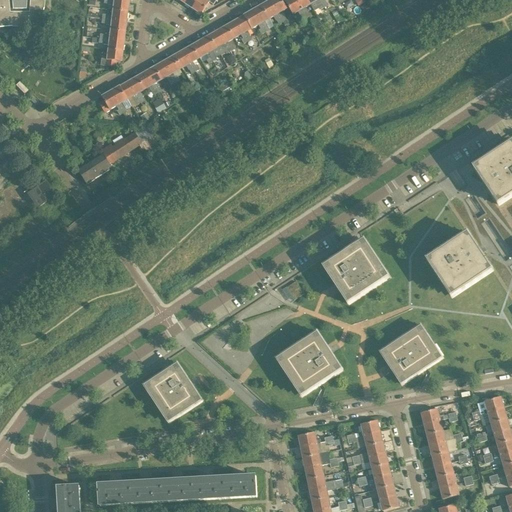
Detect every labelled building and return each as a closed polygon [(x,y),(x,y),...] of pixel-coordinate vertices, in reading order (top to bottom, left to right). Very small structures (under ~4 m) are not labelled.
[(42,28),(44,0),(0,0),(0,27),(11,27),(27,27),(42,28)] [(126,12),(128,2),(110,0),(104,0),(104,5),(107,6),(106,10),(107,10),(112,10),(126,12)] [(186,0),(185,3),(193,8),(198,0),(186,0)] [(202,14),(210,3),(214,5),(217,0),(198,0),(193,8),(202,14)] [(287,9),(281,0),(272,0),(271,1),(283,22),(286,20),(284,16),(285,16),(282,12),(287,9)] [(296,0),(288,0),(286,2),(293,15),(298,11),(303,20),(307,18),(296,0)] [(308,0),(296,0),(307,18),(310,16),(305,7),(311,4),(308,0)] [(319,0),(308,0),(311,4),(316,2),(320,10),(324,8),(319,0)] [(371,0),(369,0),(359,6),(363,13),(372,8),(372,7),(375,6),(371,0)] [(283,22),(271,1),(262,6),(269,19),(274,16),(276,21),(277,20),(279,24),(283,22)] [(274,27),(269,19),(262,6),(253,11),(265,32),(274,27)] [(102,15),(102,19),(125,22),(126,12),(112,10),(107,10),(106,14),(106,15),(102,15)] [(244,17),(251,29),(252,29),(259,25),(261,29),(260,31),(262,34),(265,32),(253,11),(244,16),(244,17)] [(244,17),(236,22),(247,42),(251,40),(249,36),(250,35),(247,31),(251,29),(244,17)] [(124,32),(125,22),(102,19),(101,23),(105,24),(105,25),(111,25),(110,30),(124,32)] [(327,33),(319,20),(311,25),(319,38),(327,33)] [(227,27),(234,39),(241,35),(244,39),(242,40),(244,44),(247,42),(236,22),(227,27)] [(227,27),(218,31),(230,52),(234,50),(232,46),(230,47),(227,42),(234,39),(227,27)] [(305,31),(309,37),(315,33),(312,27),(305,31)] [(123,42),(124,32),(110,30),(109,35),(104,34),(104,35),(100,35),(100,39),(123,42)] [(210,36),(217,48),(221,46),(224,50),(227,54),(230,52),(218,31),(210,36)] [(212,51),(217,48),(210,36),(201,41),(213,62),(217,60),(214,55),(215,55),(212,51)] [(122,52),(123,42),(100,39),(99,43),(103,43),(103,45),(108,45),(108,50),(122,52)] [(213,62),(201,41),(192,46),(199,58),(206,54),(209,59),(207,60),(209,64),(213,62)] [(199,58),(192,46),(184,51),(195,72),(198,75),(201,73),(197,66),(195,67),(193,62),(199,58)] [(120,62),(122,52),(108,50),(107,58),(101,57),(100,66),(108,67),(115,67),(115,62),(120,62)] [(184,51),(175,56),(173,57),(180,70),(187,66),(189,70),(190,70),(192,74),(195,72),(184,51)] [(230,66),(236,62),(231,55),(226,58),(230,66)] [(173,57),(164,63),(176,83),(179,81),(177,77),(175,78),(173,74),(180,70),(173,57)] [(155,68),(162,80),(167,77),(169,81),(170,81),(175,91),(178,89),(175,84),(176,83),(164,63),(155,68)] [(158,82),(162,80),(155,68),(146,73),(158,93),(162,91),(160,87),(158,82)] [(155,95),(158,93),(146,73),(138,77),(145,90),(149,87),(152,91),(155,95)] [(138,77),(129,82),(141,103),(144,101),(142,97),(143,97),(140,92),(145,90),(138,77)] [(246,84),(244,80),(234,86),(237,90),(246,84)] [(24,94),(28,91),(19,82),(16,86),(24,94)] [(121,87),(128,99),(132,97),(134,101),(135,101),(137,105),(141,103),(129,82),(121,87)] [(228,84),(219,89),(223,96),(232,91),(228,84)] [(120,87),(111,92),(123,113),(127,111),(125,107),(126,107),(123,103),(128,100),(128,99),(121,87),(120,87)] [(123,113),(111,92),(102,97),(105,101),(100,104),(105,113),(113,108),(116,113),(118,111),(120,115),(123,113)] [(157,112),(166,107),(163,102),(155,107),(157,112)] [(143,121),(149,117),(145,111),(139,115),(143,121)] [(142,143),(135,133),(113,148),(112,147),(77,169),(87,184),(112,168),(110,164),(139,145),(142,143)] [(499,205),(504,202),(501,198),(508,194),(510,198),(511,196),(511,147),(510,149),(509,146),(509,145),(477,166),(477,167),(478,166),(482,172),(478,174),(481,179),(487,187),(499,205)] [(456,241),(434,256),(436,260),(430,264),(429,263),(429,264),(438,277),(442,274),(446,281),(442,283),(450,294),(456,290),(458,293),(458,294),(490,273),(489,272),(485,267),(488,264),(480,251),(468,233),(463,237),(465,240),(459,245),(456,241)] [(389,278),(365,240),(324,267),(336,285),(349,305),(389,278)] [(304,294),(296,282),(286,289),(294,301),(304,294)] [(443,358),(421,326),(380,353),(390,367),(402,385),(443,358)] [(277,360),(302,397),(343,370),(330,351),(318,333),(277,360)] [(144,386),(169,423),(203,401),(190,382),(178,363),(144,386)] [(484,414),(504,408),(501,398),(485,402),(487,410),(483,411),(484,414)] [(489,418),(491,424),(507,419),(504,408),(484,414),(485,419),(489,418)] [(438,410),(421,414),(424,425),(441,421),(445,420),(444,416),(444,415),(439,416),(438,410)] [(510,430),(507,419),(491,424),(494,434),(510,430)] [(364,436),(380,432),(378,421),(361,425),(364,436)] [(424,425),(427,435),(443,431),(441,421),(424,425)] [(511,435),(510,430),(494,434),(497,445),(511,440),(511,435)] [(427,435),(430,446),(446,442),(443,431),(427,435)] [(383,443),(380,432),(364,436),(367,447),(383,443)] [(315,433),(298,437),(301,448),(317,444),(321,443),(320,440),(317,440),(315,433)] [(511,452),(511,440),(497,445),(500,456),(511,452)] [(430,446),(432,457),(449,453),(446,442),(430,446)] [(317,444),(301,448),(303,458),(320,455),(318,449),(322,448),(321,443),(317,444)] [(386,454),(383,443),(367,447),(368,453),(362,454),(362,455),(352,458),(353,462),(386,454)] [(511,452),(500,456),(503,466),(511,463),(511,452)] [(432,457),(435,468),(451,464),(449,453),(432,457)] [(372,468),(388,464),(386,454),(353,462),(354,466),(362,464),(362,465),(371,463),(372,468)] [(303,458),(305,469),(330,464),(338,462),(337,458),(330,460),(329,459),(321,461),(320,455),(303,458)] [(511,475),(511,463),(503,466),(506,477),(511,475)] [(372,468),(375,479),(391,475),(388,464),(372,468)] [(435,468),(438,478),(454,474),(451,464),(435,468)] [(305,469),(307,480),(324,477),(322,466),(305,469)] [(438,478),(440,489),(457,485),(454,474),(438,478)] [(391,475),(375,479),(377,490),(394,486),(391,475)] [(224,479),(225,499),(257,497),(256,477),(224,479)] [(324,477),(307,480),(310,491),(326,487),(324,477)] [(224,479),(193,480),(194,501),(225,499),(224,479)] [(163,503),(194,501),(193,480),(162,482),(163,503)] [(162,482),(131,484),(132,504),(163,503),(162,482)] [(101,506),(132,504),(131,484),(99,486),(101,506)] [(459,496),(457,485),(440,489),(443,500),(459,496)] [(396,496),(394,486),(377,490),(380,501),(396,496)] [(59,488),(60,507),(60,511),(80,511),(79,487),(59,488)] [(326,487),(310,491),(312,502),(329,498),(326,487)] [(355,497),(357,506),(372,502),(371,498),(363,500),(362,496),(355,497)] [(396,496),(380,501),(383,511),(399,508),(396,496)] [(316,511),(331,509),(329,498),(312,502),(314,511),(316,511)] [(365,511),(365,508),(373,506),(372,502),(357,506),(358,511),(365,511)]
